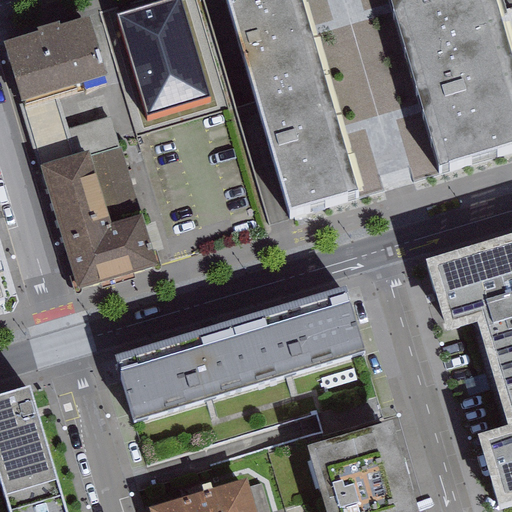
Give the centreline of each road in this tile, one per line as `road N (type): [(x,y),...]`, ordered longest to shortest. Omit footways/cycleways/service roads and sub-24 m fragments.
road 1 (residential): [(377,249),(61,344)]
road 2 (residential): [(458,511),(377,249)]
road 3 (residential): [(61,344),(0,138)]
road 4 (residential): [(111,511),(61,344)]
road 5 (residential): [(511,209),(377,249)]
